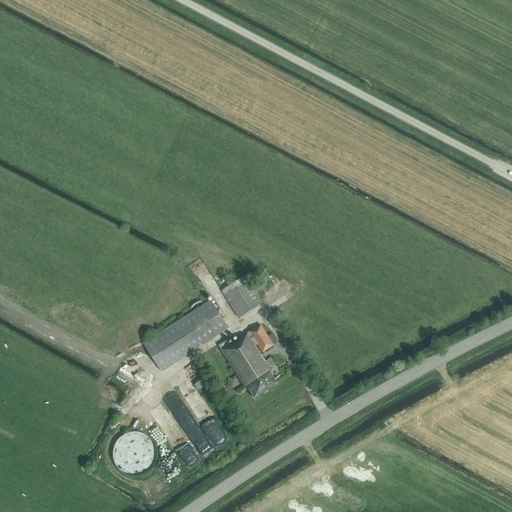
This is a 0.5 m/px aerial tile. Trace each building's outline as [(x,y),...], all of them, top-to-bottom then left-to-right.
[(239,319),(263,304),(245,276),(222,290),(239,319)] [(160,370),(227,328),(211,301),(143,344),(160,370)] [(273,334),(267,338),(260,326),(247,334),(248,336),(240,341),(239,339),(229,345),(226,341),(220,344),(218,346),(246,392),(249,389),(254,398),(276,384),(269,372),(271,371),(269,368),(274,365),(271,360),(266,363),(256,347),(258,345),(263,352),(272,346),(278,343),(273,334)] [(210,381),(207,377),(201,380),(196,383),(197,384),(195,385),(198,390),(210,381)] [(114,444),(130,479),(161,464),(145,430),(114,444)] [(179,452),(189,468),(200,461),(189,445),(179,452)]
